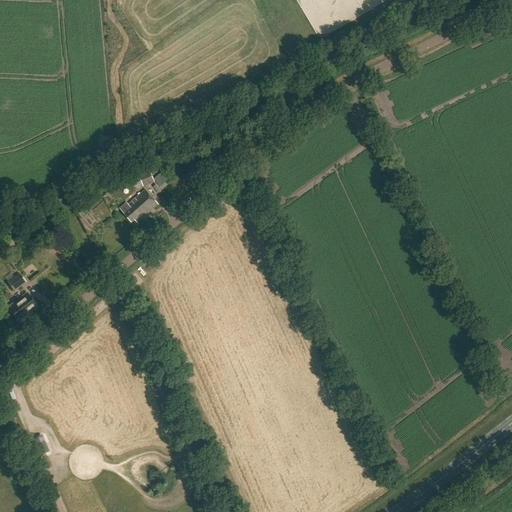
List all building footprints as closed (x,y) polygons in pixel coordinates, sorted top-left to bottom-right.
[(143,187),(155,182),(150,171),(139,176),(143,187)] [(161,173),(157,177),(159,179),(156,182),(160,187),(169,179),(165,174),(164,175),(161,173)] [(159,205),(147,191),(130,206),(128,204),(121,210),(132,222),(135,219),(138,223),(159,205)] [(17,241),(20,247),(31,241),(28,236),(17,241)] [(14,291),(25,283),(18,273),(7,282),(14,291)] [(39,308),(28,294),(9,309),(20,323),(39,308)] [(43,433),(33,437),(40,453),(49,449),(43,433)]
